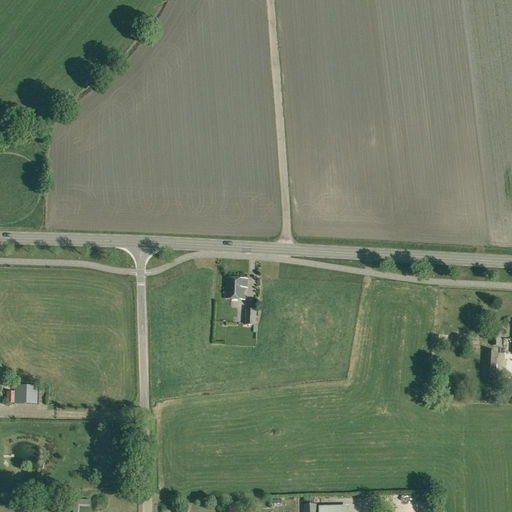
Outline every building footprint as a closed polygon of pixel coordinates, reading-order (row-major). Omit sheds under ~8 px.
[(225,299),(245,300),(245,288),(247,288),(248,279),(226,278),(225,299)] [(245,325),(255,325),(256,310),(245,309),(245,325)] [(492,346),(500,346),(501,332),(493,332),(492,346)] [(484,378),(496,379),(498,352),(486,351),(484,378)] [(6,403),(37,404),(38,385),(13,385),(13,392),(6,391),(6,403)] [(72,511),(77,511),(78,504),(90,505),(90,500),(73,499),(72,511)]
